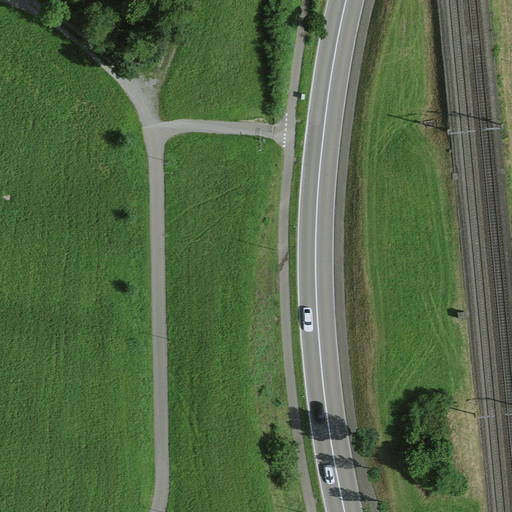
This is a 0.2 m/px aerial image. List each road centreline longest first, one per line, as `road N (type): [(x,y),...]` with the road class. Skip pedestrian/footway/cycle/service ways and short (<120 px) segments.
road 1 (secondary): [(346,0),(316,250),(323,385),(344,511)]
road 2 (track): [(158,125),(160,494),(153,511)]
road 3 (track): [(158,125),(133,78),(63,18),(6,0)]
road 4 (track): [(324,137),(158,125)]
